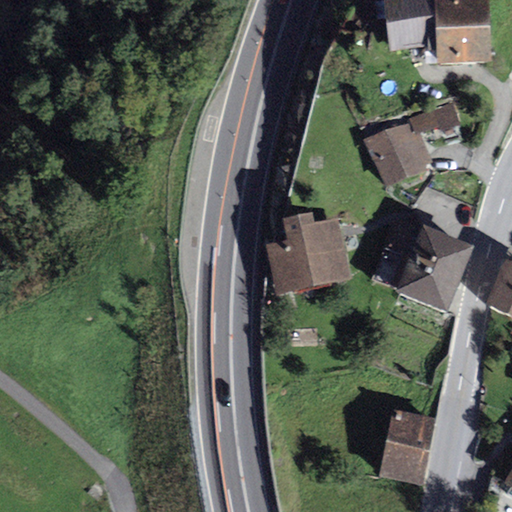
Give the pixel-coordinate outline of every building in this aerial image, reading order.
[(485,0),(410,0),(390,3),(394,47),(440,40),(442,60),(488,58),(485,0)] [(413,125),(370,142),(387,184),(429,167),(416,134),(441,124),(443,129),(459,123),(452,105),(411,121),(413,125)] [(289,244),(271,247),(279,290),(345,277),(334,223),(313,227),(311,216),(285,221),(289,244)] [(422,233),(396,222),(375,277),(402,286),(400,290),(447,308),(470,250),(423,230),(422,233)] [(511,265),(508,263),(489,302),(511,312),(511,265)] [(396,414),(384,472),(419,479),(431,421),(396,414)]
